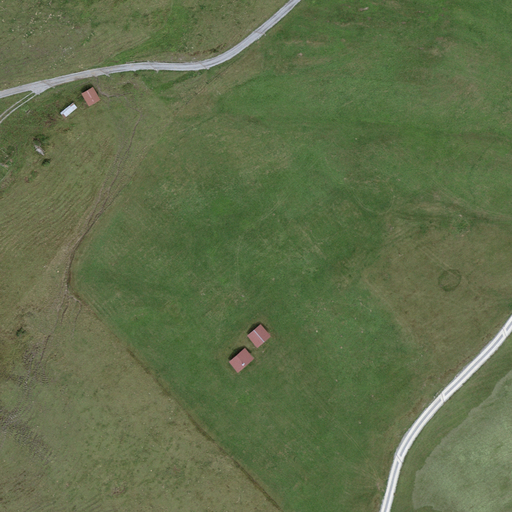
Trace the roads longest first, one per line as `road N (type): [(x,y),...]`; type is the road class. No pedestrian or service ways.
road 1 (track): [(302,0),(257,42),(208,68),(126,71),(0,97)]
road 2 (track): [(387,511),(421,424),(511,323)]
